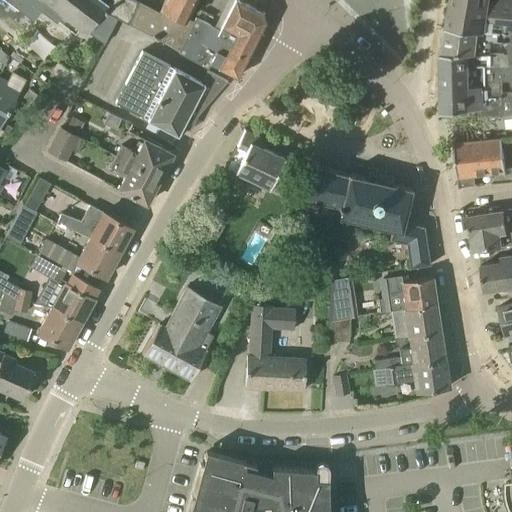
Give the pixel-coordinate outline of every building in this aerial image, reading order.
[(106,6),(98,0),(7,0),(33,19),(41,9),(56,21),(62,13),(87,31),(102,10),(106,6)] [(110,0),(106,6),(102,10),(87,31),(104,44),(117,18),(180,51),(197,18),(195,17),(193,21),(185,17),(194,0),(164,0),(159,12),(135,0),(110,0)] [(210,63),(237,77),(266,21),(263,13),(238,0),(234,0),(219,29),(197,18),(180,51),(179,53),(207,69),(210,63)] [(511,0),(450,0),(445,29),(506,34),(511,34),(511,0)] [(38,47),(40,45),(46,49),(52,41),(36,29),(28,40),(38,47)] [(505,43),(506,34),(445,29),(441,52),(475,53),(477,40),(505,43)] [(0,61),(3,64),(9,56),(0,50),(0,61)] [(198,114),(209,101),(198,96),(205,84),(142,50),(128,76),(191,109),(191,110),(198,114)] [(475,53),(441,52),(440,52),(442,111),(480,108),(485,116),(503,116),(503,113),(511,112),(511,90),(503,92),(503,77),(484,77),(484,68),(511,67),(511,82),(511,81),(511,63),(510,63),(509,54),(475,53)] [(115,102),(178,135),(179,136),(198,114),(191,110),(191,109),(128,76),(115,102)] [(0,78),(0,127),(19,94),(5,86),(7,82),(0,78)] [(77,133),(83,121),(71,115),(65,127),(77,133)] [(61,127),(48,152),(66,161),(73,149),(68,146),(75,134),(61,127)] [(255,134),(244,128),(222,172),(234,178),(237,172),(269,188),(284,158),(251,141),(254,135),(255,134)] [(502,140),(502,139),(502,138),(456,143),(456,142),(454,142),(455,158),(457,176),(458,181),(459,186),(459,187),(461,186),(476,185),(475,184),(475,179),(474,174),(506,171),(505,170),(502,140)] [(159,179),(172,153),(144,139),(137,153),(122,145),(115,156),(159,179)] [(146,203),(159,179),(115,156),(110,167),(125,175),(118,188),(146,203)] [(430,264),(425,226),(405,221),(413,188),(349,173),(348,174),(313,166),(305,200),(321,203),(319,212),(392,230),(390,239),(406,243),(410,267),(430,264)] [(35,212),(50,184),(39,178),(24,206),(35,212)] [(133,228),(91,205),(90,205),(81,221),(61,213),(57,223),(68,228),(90,237),(119,253),(133,228)] [(511,208),(468,215),(473,250),(511,244),(511,208)] [(194,239),(211,245),(222,217),(205,210),(194,239)] [(68,228),(57,223),(53,233),(64,237),(68,228)] [(105,277),(119,253),(90,237),(77,261),(105,277)] [(63,267),(71,251),(46,238),(37,253),(42,256),(63,267)] [(63,267),(42,256),(37,253),(30,265),(59,282),(66,269),(63,267)] [(511,254),(500,256),(501,262),(481,265),(484,289),(511,285),(511,254)] [(80,278),(81,277),(74,273),(74,275),(72,274),(67,283),(65,282),(51,307),(81,322),(94,298),(92,297),(97,287),(96,286),(96,285),(90,282),(89,283),(88,282),(88,281),(82,278),(82,279),(80,278)] [(406,307),(436,303),(432,276),(402,281),(406,307)] [(333,279),(330,320),(335,319),(349,317),(344,277),(333,279)] [(6,280),(1,289),(3,291),(17,298),(19,287),(6,280)] [(142,352),(190,379),(207,349),(199,345),(221,305),(187,285),(165,326),(159,322),(142,352)] [(19,287),(17,298),(28,301),(30,290),(19,287)] [(25,311),(28,301),(17,298),(3,291),(0,300),(0,309),(12,313),(14,308),(25,311)] [(392,310),(390,298),(378,300),(380,312),(392,310)] [(507,332),(511,330),(511,302),(500,305),(503,319),(502,319),(504,328),(505,328),(507,332)] [(408,336),(409,336),(440,332),(436,303),(406,307),(404,308),(392,310),(396,337),(408,336)] [(245,386),(304,389),(305,358),(292,358),(269,356),(271,327),(294,329),(295,309),(272,307),(272,305),(252,304),(249,355),(247,355),(245,386)] [(67,347),(81,322),(51,307),(38,331),(67,347)] [(335,340),(349,340),(349,317),(335,319),(335,340)] [(326,341),(335,340),(335,319),(330,320),(327,321),(326,341)] [(31,328),(8,320),(4,332),(27,340),(31,328)] [(384,368),(444,357),(440,332),(409,336),(411,347),(399,349),(400,356),(374,360),(375,368),(383,367),(384,368)] [(0,388),(23,398),(34,372),(15,364),(17,360),(0,352),(0,388)] [(416,391),(438,388),(448,387),(444,357),(384,368),(386,384),(400,382),(399,378),(414,375),(416,391)] [(337,395),(349,393),(345,373),(333,375),(337,395)] [(315,466),(315,469),(272,465),(271,473),(244,465),(245,460),(206,449),(202,461),(199,460),(184,511),(328,511),(328,501),(328,485),(328,468),(328,467),(328,465),(327,464),(327,463),(325,462),(325,461),(323,461),(321,461),(320,461),(319,461),(318,462),(317,463),(316,464),(315,465),(315,466)]
